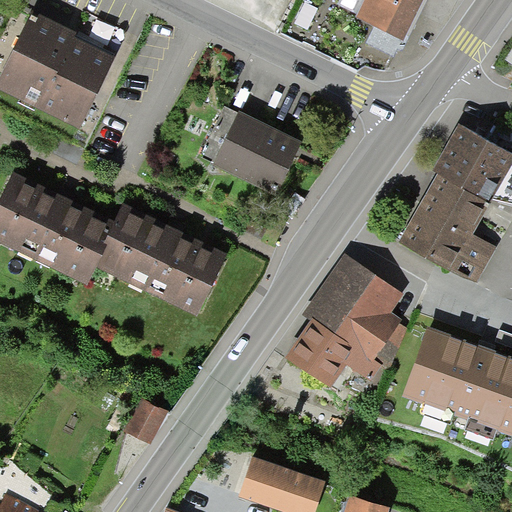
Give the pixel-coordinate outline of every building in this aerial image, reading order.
[(356,11),(361,0),(338,0),(337,2),(356,11)] [(361,0),(356,11),(402,33),(416,0),(361,0)] [(31,18),(0,81),(0,90),(78,129),(113,58),(69,37),(31,18)] [(226,109),(202,161),(278,196),(296,157),(302,144),(226,109)] [(436,171),(483,194),(506,148),(459,125),(436,171)] [(436,171),(401,242),(474,278),(491,245),(464,232),(483,194),(436,171)] [(15,175),(0,204),(0,245),(88,289),(97,270),(107,250),(103,248),(115,224),(15,175)] [(107,250),(97,270),(197,319),(228,256),(174,230),(124,205),(115,224),(103,248),(107,250)] [(314,314),(288,357),(328,381),(343,358),(367,373),(400,319),(383,309),(397,286),(341,252),(306,309),(314,314)] [(511,358),(429,329),(408,390),(511,426),(511,358)] [(138,397),(121,428),(145,441),(162,410),(138,397)] [(315,511),(325,483),(253,460),(250,469),(241,498),(283,511),(315,511)] [(0,511),(38,511),(6,494),(0,507),(0,511)] [(388,511),(389,510),(350,498),(345,511),(388,511)]
